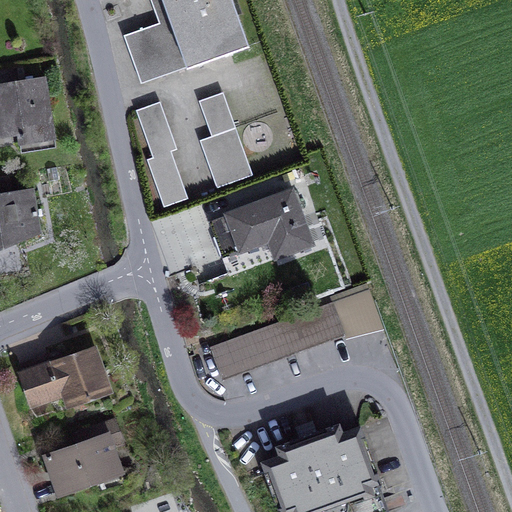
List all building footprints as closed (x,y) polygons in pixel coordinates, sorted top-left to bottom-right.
[(187,68),(162,0),(151,0),(160,23),(124,36),(141,84),(187,68)] [(232,0),(162,0),(187,68),(187,69),(249,47),(232,0)] [(23,153),(55,147),(44,79),(0,85),(0,131),(1,137),(20,134),(23,153)] [(212,137),(236,128),(223,93),(199,101),(212,137)] [(164,207),(188,199),(171,152),(177,150),(160,102),(136,111),(153,158),(147,160),(164,207)] [(223,186),(253,176),(236,128),(212,137),(206,139),(223,186)] [(0,239),(19,237),(20,242),(41,233),(34,189),(10,192),(8,177),(0,178),(0,239)] [(312,244),(292,192),(209,222),(229,275),(230,275),(312,244)] [(0,239),(0,250),(20,242),(19,237),(0,239)] [(367,285),(330,298),(333,304),(344,334),(346,341),(382,328),(367,285)] [(344,334),(333,304),(284,321),(295,352),(344,334)] [(212,347),(223,378),(295,352),(284,321),(212,347)] [(66,392),(71,405),(109,391),(94,350),(64,361),(61,353),(49,357),(52,366),(24,376),(34,404),(66,392)] [(21,367),(24,376),(52,366),(49,357),(21,367)] [(299,439),(317,433),(313,421),(295,427),(299,439)] [(60,494),(121,473),(112,447),(108,436),(118,433),(114,422),(86,432),(89,441),(79,445),(47,456),(60,494)] [(281,511),(390,511),(360,427),(342,434),(339,425),(317,433),(299,439),(278,447),(281,456),(264,462),(281,511)] [(86,432),(76,435),(79,445),(89,441),(86,432)] [(112,447),(122,444),(118,433),(108,436),(112,447)]
